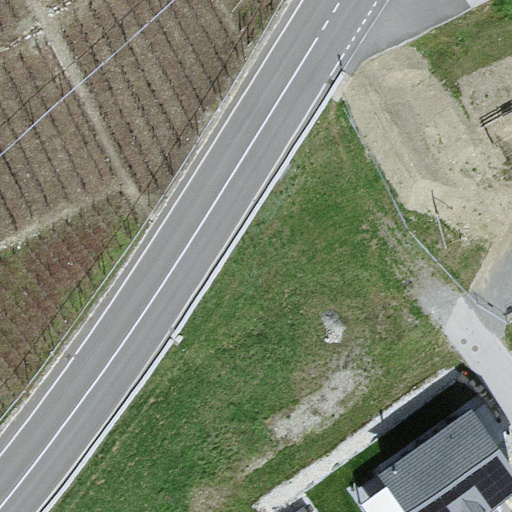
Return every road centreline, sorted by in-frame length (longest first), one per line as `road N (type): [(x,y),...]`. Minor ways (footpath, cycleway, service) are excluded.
road 1 (tertiary): [(0,507),(177,268),(346,0)]
road 2 (residential): [(425,284),(511,404)]
